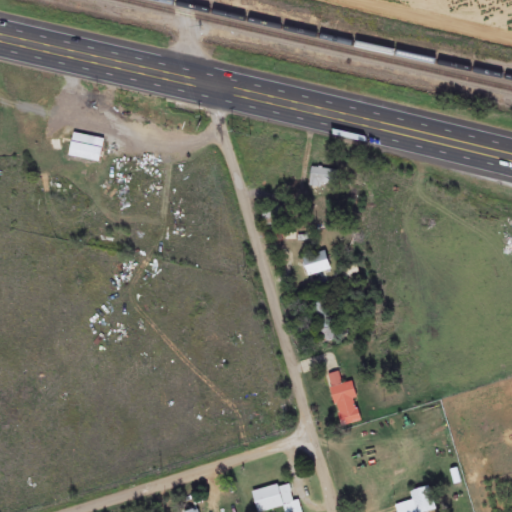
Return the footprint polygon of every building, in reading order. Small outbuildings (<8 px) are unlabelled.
[(105,140),(73,135),(70,159),(102,163),(105,140)] [(337,171),(312,169),(310,188),(335,190),(337,171)] [(265,210),(265,227),(282,227),(282,210),(265,210)] [(305,257),(307,275),(329,274),(328,256),(305,257)] [(337,339),(325,303),(312,307),(324,344),(337,339)] [(362,423),(353,383),(343,386),(340,374),(329,376),(342,429),(362,423)] [(253,494),(257,511),(268,511),(285,508),(285,511),(301,511),(299,502),(295,503),(290,485),(253,494)] [(411,494),(413,503),(396,508),(397,511),(436,511),(430,488),(411,494)]
